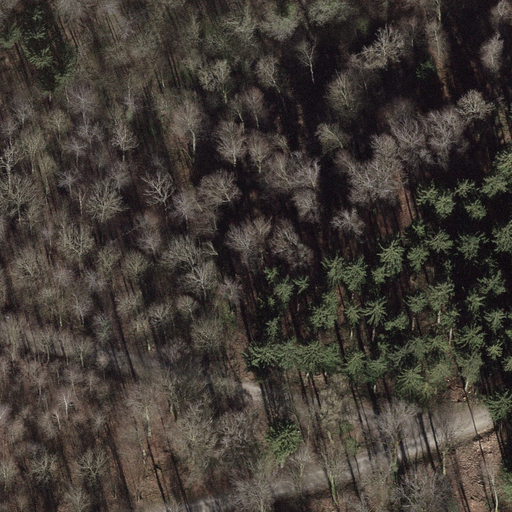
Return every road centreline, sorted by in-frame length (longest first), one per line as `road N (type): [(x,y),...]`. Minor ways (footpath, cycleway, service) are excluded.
road 1 (track): [(0,331),(314,413),(462,428)]
road 2 (track): [(462,428),(180,511)]
